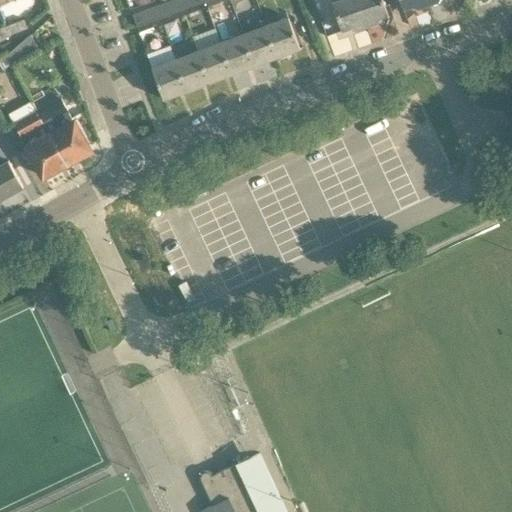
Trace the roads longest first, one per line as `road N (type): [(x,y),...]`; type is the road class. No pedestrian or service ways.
road 1 (residential): [(137,170),(208,135),(511,22)]
road 2 (residential): [(137,170),(72,0)]
road 3 (residential): [(0,249),(137,170)]
